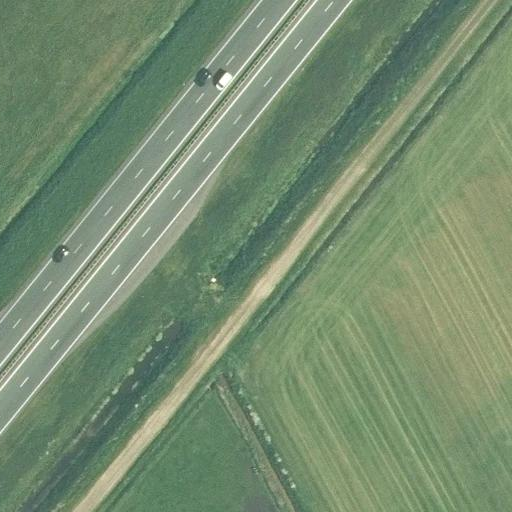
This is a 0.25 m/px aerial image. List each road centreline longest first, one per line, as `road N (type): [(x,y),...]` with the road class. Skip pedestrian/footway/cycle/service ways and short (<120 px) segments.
road 1 (track): [(486,0),(79,511)]
road 2 (trunk): [(0,410),(333,0)]
road 3 (trunk): [(278,0),(0,343)]
